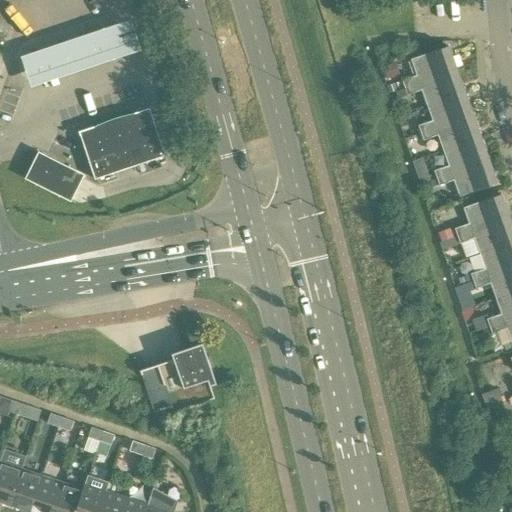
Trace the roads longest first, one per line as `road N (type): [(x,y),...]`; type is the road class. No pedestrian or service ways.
road 1 (secondary): [(374,511),(304,219)]
road 2 (secondary): [(258,253),(319,511)]
road 3 (tertiary): [(247,209),(2,260)]
road 4 (tertiary): [(13,298),(258,253)]
road 5 (secondary): [(304,219),(241,0)]
road 6 (secondary): [(189,0),(247,209)]
